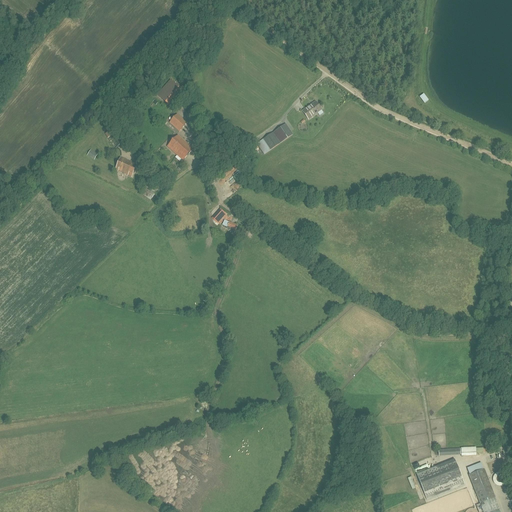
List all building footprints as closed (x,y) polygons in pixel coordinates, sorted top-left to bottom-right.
[(156,95),(168,105),(181,90),(170,79),(156,95)] [(419,97),(424,104),(429,101),(424,94),(419,97)] [(309,120),(322,111),(316,102),(302,111),(309,120)] [(170,123),(179,132),(187,123),(177,115),(170,123)] [(264,155),(293,135),(286,124),(257,144),(264,155)] [(177,135),(168,147),(183,161),(193,149),(177,135)] [(203,148),(202,150),(204,152),(217,163),(228,151),(212,137),(211,139),(203,148)] [(86,154),(94,160),(98,154),(90,149),(86,154)] [(115,170),(132,177),(137,165),(121,157),(115,170)] [(141,193),(151,200),(158,189),(148,183),(141,193)] [(217,220),(224,212),(220,209),(213,217),(217,220)] [(226,221),(223,219),(222,221),(224,223),(223,224),(225,224),(223,227),(231,231),(230,233),(234,235),(238,226),(230,222),(229,223),(226,221)] [(476,456),(476,448),(476,447),(461,448),(461,457),(476,456)] [(417,475),(427,500),(465,485),(455,460),(417,475)] [(484,470),(469,475),(480,504),(483,511),(499,511),(499,509),(484,469),(484,470)]
